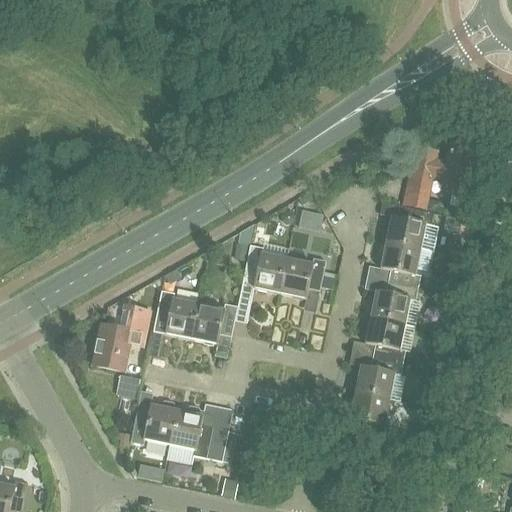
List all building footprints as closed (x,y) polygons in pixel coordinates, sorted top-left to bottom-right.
[(419,150),(417,160),(410,193),(431,197),(435,181),(441,182),(440,187),(477,195),(486,152),(478,150),(477,152),(473,151),(473,149),(467,148),(466,149),(461,148),(461,146),(451,145),(449,154),(450,154),(448,167),(435,164),(437,154),(419,150)] [(303,207),(316,199),(311,192),(298,200),(303,207)] [(431,201),(429,212),(439,214),(441,203),(431,201)] [(387,243),(422,251),(434,253),(439,228),(433,227),(435,214),(406,208),(403,220),(392,218),(387,243)] [(284,211),(280,216),(281,221),(286,226),(291,224),(294,220),(294,214),(290,211),(284,211)] [(462,222),(460,234),(474,236),(476,224),(462,222)] [(417,276),(422,251),(387,243),(382,269),(392,271),(390,283),(420,289),(422,277),(417,276)] [(236,246),(233,261),(246,263),(248,248),(236,246)] [(255,290),(281,295),(288,260),(263,255),(264,249),(251,247),(245,277),(257,280),(255,290)] [(312,265),(288,260),(281,295),(307,301),(309,291),(321,293),(327,262),(314,259),(312,265)] [(175,273),(166,278),(170,285),(179,280),(175,273)] [(420,289),(390,283),(387,294),(377,292),(371,319),(407,326),(412,301),(417,302),(420,289)] [(449,285),(446,295),(459,297),(461,288),(449,285)] [(154,333),(192,341),(199,306),(174,301),(175,295),(163,293),(154,333)] [(199,306),(192,341),(219,346),(221,336),(233,339),(239,308),(226,306),(225,311),(199,306)] [(151,313),(139,311),(134,334),(103,328),(95,367),(126,373),(132,346),(144,348),(151,313)] [(402,351),(407,326),(371,319),(366,345),(377,347),(374,359),(404,365),(406,352),(402,351)] [(433,354),(430,369),(444,372),(447,357),(433,354)] [(404,365),(374,359),(372,369),(361,367),(356,394),(391,401),(401,403),(406,379),(401,378),(404,365)] [(438,396),(423,393),(420,406),(435,409),(438,396)] [(386,427),(391,401),(356,394),(350,420),(341,418),(338,430),(358,435),(388,441),(391,428),(386,427)] [(145,442),(171,447),(178,411),(175,411),(176,408),(174,405),(166,403),(163,405),(162,408),(151,406),(149,417),(138,415),(133,437),(132,445),(144,448),(145,442)] [(194,458),(223,464),(229,433),(203,428),(205,417),(201,416),(202,413),(200,410),(191,408),(188,410),(188,413),(178,411),(171,447),(195,452),(194,458)] [(118,434),(116,442),(120,442),(119,450),(130,453),(132,445),(133,437),(118,434)] [(157,471),(155,483),(163,485),(165,472),(157,471)] [(224,480),(221,497),(235,499),(239,483),(224,480)] [(0,485),(0,511),(22,511),(28,486),(15,483),(14,488),(0,485)]
